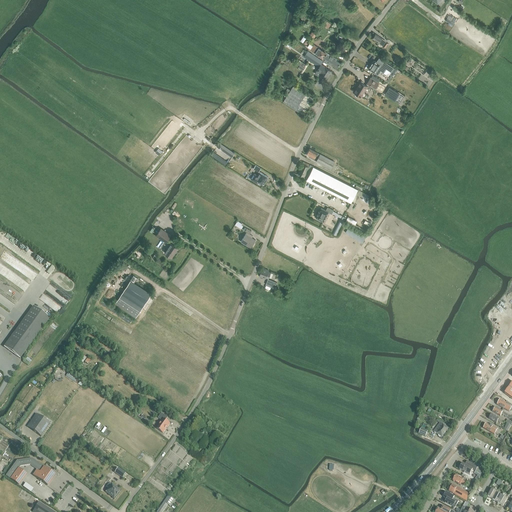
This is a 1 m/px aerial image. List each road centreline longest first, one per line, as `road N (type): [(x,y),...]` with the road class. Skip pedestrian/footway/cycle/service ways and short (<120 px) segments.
road 1 (unclassified): [(120,511),(209,382),(298,152),(348,57),(395,0)]
road 2 (unclassified): [(114,511),(0,424)]
road 3 (track): [(197,136),(232,108),(298,152)]
